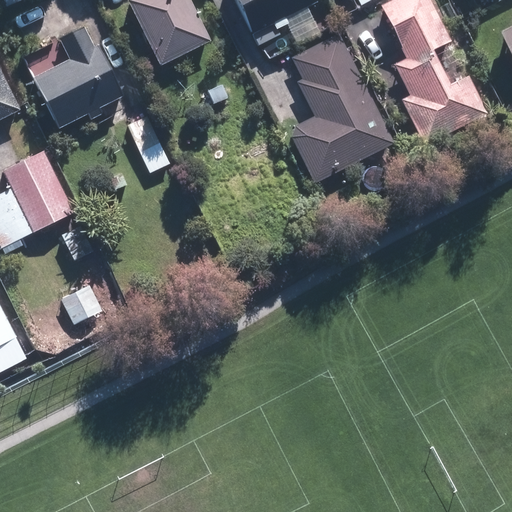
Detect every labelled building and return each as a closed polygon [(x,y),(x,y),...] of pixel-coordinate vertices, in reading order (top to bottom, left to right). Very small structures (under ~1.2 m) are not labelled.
[(160,67),(211,43),(190,0),(129,0),(128,0),(160,67)] [(316,0),(235,0),(251,33),(316,0)] [(452,43),(431,0),(396,0),(382,7),(408,61),(396,66),(411,97),(402,102),(423,147),(488,115),(469,78),(451,87),(435,52),(452,43)] [(94,49),(83,27),(59,38),(70,61),(34,79),(58,129),(123,97),(99,47),(94,49)] [(511,27),(494,37),(511,71),(511,27)] [(316,118),(297,127),(293,138),(315,183),(394,144),(339,34),(293,57),(305,80),(299,83),(316,118)] [(0,121),(21,112),(0,69),(0,121)] [(228,100),(222,84),(207,90),(213,105),(228,100)] [(169,165),(140,104),(120,113),(150,174),(169,165)] [(73,213),(42,151),(2,171),(12,190),(0,195),(0,249),(0,250),(73,213)] [(88,255),(76,228),(61,235),(73,261),(88,255)] [(90,286),(61,300),(73,326),(102,311),(90,286)] [(0,372),(26,360),(15,339),(17,339),(0,306),(0,372)]
